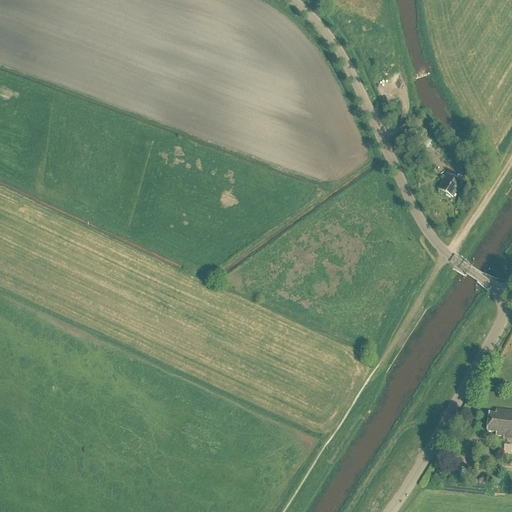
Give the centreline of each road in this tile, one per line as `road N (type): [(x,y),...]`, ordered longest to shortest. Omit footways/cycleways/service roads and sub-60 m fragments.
road 1 (tertiary): [(502,298),(425,231),(339,54),(289,0)]
road 2 (tertiary): [(389,511),(503,316),(502,298)]
